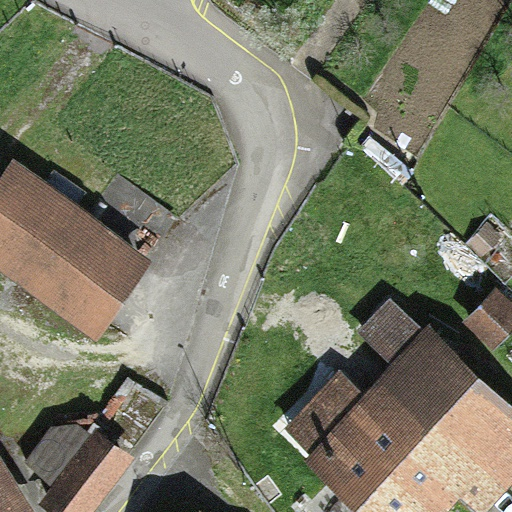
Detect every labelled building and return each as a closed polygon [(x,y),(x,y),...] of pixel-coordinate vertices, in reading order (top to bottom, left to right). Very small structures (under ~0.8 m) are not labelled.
[(138,252),(9,166),(0,179),(0,269),(87,327),(138,252)] [(511,308),(492,292),(465,324),(493,348),(511,326),(511,308)] [(316,360),(265,411),(365,511),(445,511),(461,497),(475,511),(511,474),(511,409),(430,327),(422,335),(389,302),(363,328),(396,360),(357,400),(316,360)] [(157,404),(91,364),(65,406),(131,446),(157,404)] [(95,431),(36,496),(54,511),(79,511),(127,460),(95,431)] [(0,511),(18,511),(0,480),(0,511)]
